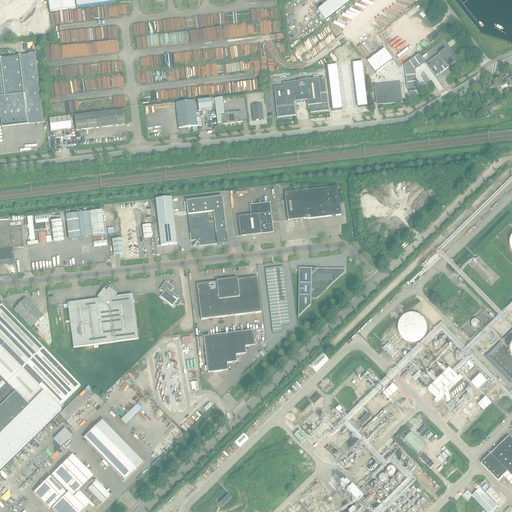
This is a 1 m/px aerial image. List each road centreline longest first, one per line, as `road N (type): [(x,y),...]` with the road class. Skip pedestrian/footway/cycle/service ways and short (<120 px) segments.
road 1 (tertiary): [(0,168),(405,120),(491,71)]
road 2 (residential): [(0,284),(340,244),(376,278)]
road 3 (residential): [(139,511),(376,278)]
road 4 (residential): [(376,278),(490,166),(511,157)]
